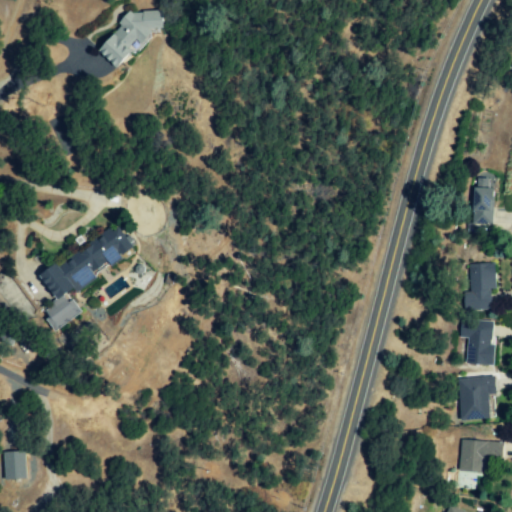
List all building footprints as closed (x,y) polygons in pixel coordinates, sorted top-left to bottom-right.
[(163,11),(127,14),(128,20),(113,21),(116,50),(109,51),(111,67),(131,65),(130,48),(156,46),(155,30),(164,29),(163,11)] [(495,226),(497,189),(473,188),(472,225),(495,226)] [(57,332),(83,313),(69,296),(76,291),(78,295),(99,279),(95,274),(110,263),(112,266),(136,249),(123,232),(118,235),(113,229),(62,267),(59,264),(42,277),(60,300),(43,313),(57,332)] [(497,289),(496,264),(468,264),(469,311),(493,310),(493,289),(497,289)] [(496,346),(492,346),(493,321),(459,320),(459,338),(467,339),(466,366),(495,367),(496,346)] [(459,420),(491,420),(491,395),(497,395),(497,377),(458,378),(459,420)] [(495,463),(495,443),(459,441),(458,473),(488,474),(488,463),(495,463)] [(27,480),(26,452),(4,453),(5,480),(27,480)]
